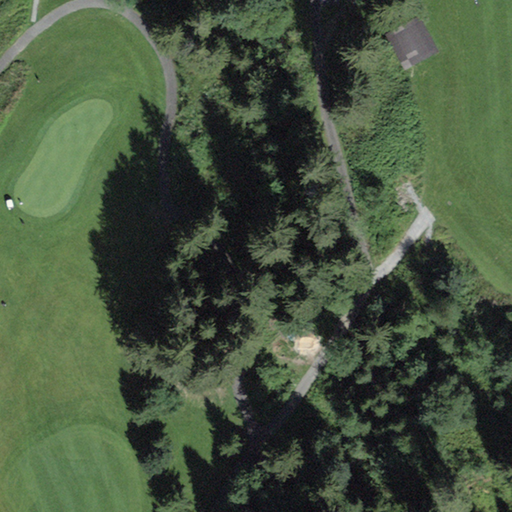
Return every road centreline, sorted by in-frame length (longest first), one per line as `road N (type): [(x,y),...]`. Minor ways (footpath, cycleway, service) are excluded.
road 1 (track): [(218,511),(247,455),(300,393),(367,280),(323,101),(313,0)]
road 2 (track): [(0,67),(63,10),(138,0)]
